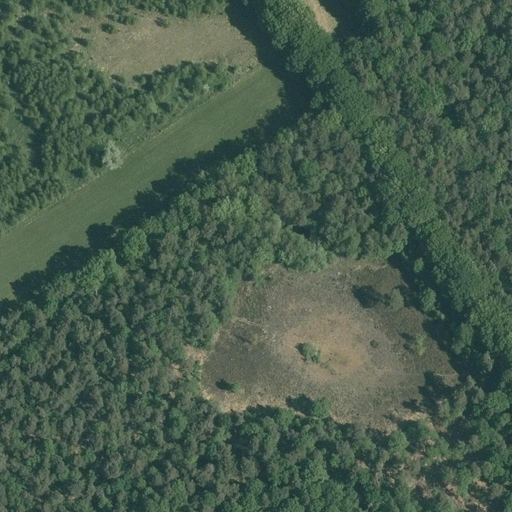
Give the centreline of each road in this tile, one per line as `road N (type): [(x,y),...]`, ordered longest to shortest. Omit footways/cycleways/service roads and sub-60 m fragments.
road 1 (track): [(12,511),(217,212),(330,171),(354,128),(353,110)]
road 2 (track): [(508,363),(268,0)]
road 3 (track): [(474,385),(285,511)]
road 4 (track): [(474,385),(471,435),(482,467),(511,507)]
